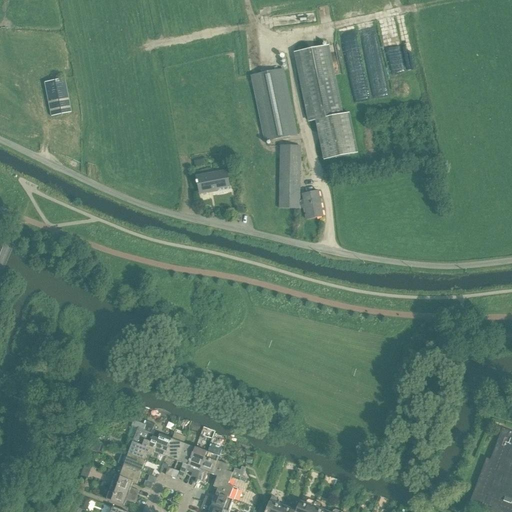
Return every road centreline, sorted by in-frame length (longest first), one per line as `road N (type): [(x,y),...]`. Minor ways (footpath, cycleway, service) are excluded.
road 1 (unclassified): [(511,259),(389,262),(198,220),(133,201),(0,140)]
road 2 (track): [(301,119),(288,54),(263,40),(246,0)]
